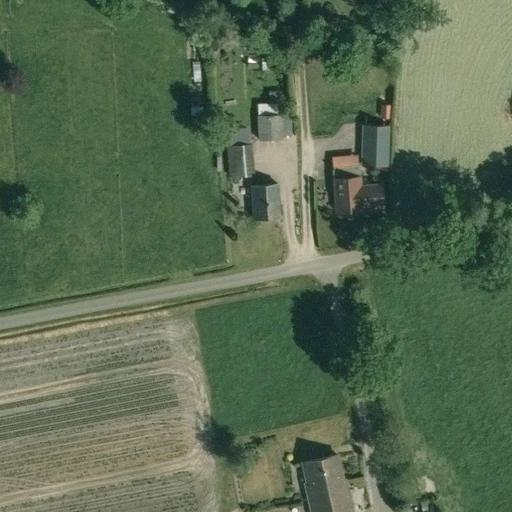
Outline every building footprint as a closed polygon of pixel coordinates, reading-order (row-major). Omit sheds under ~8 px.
[(256,115),(258,141),(282,140),(281,114),(256,115)] [(361,125),(360,165),(388,166),(389,126),(361,125)] [(254,178),(251,144),(225,146),(229,178),(254,178)] [(335,211),(361,210),(358,177),(333,179),(335,211)] [(254,218),(279,216),(277,185),(251,187),(254,218)] [(337,455),(302,463),(307,488),(305,488),(310,511),(353,511),(346,480),(343,481),(337,455)]
